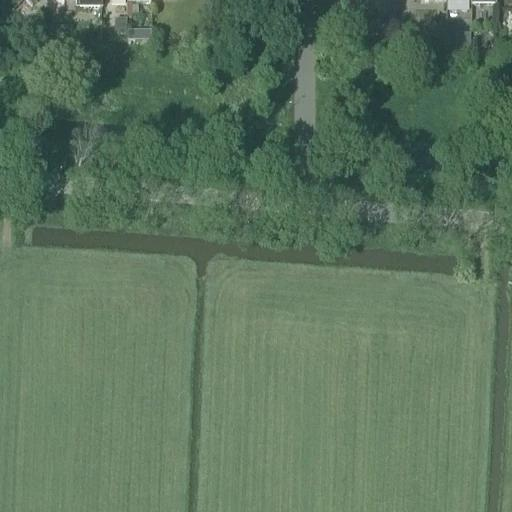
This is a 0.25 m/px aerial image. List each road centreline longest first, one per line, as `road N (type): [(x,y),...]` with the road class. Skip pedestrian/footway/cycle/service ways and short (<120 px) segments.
road 1 (unclassified): [(299,204),(511,224)]
road 2 (residential): [(299,204),(300,0)]
